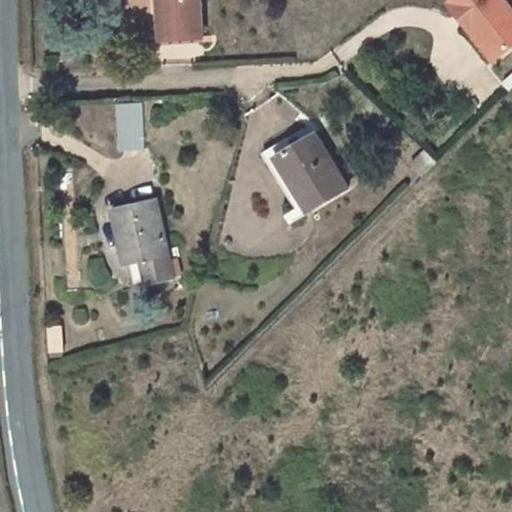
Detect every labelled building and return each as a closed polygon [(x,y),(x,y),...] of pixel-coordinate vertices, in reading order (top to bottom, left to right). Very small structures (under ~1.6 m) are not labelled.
[(198,29),(195,0),(158,0),(161,31),(198,29)] [(511,40),(511,9),(504,0),(447,0),(447,1),(471,30),(475,27),(497,53),(511,40)] [(497,53),(475,27),(471,30),(466,33),(488,60),(497,53)] [(147,149),(145,101),(119,102),(121,150),(147,149)] [(344,184),(307,122),(272,146),(308,206),(344,184)] [(183,123),(149,146),(157,161),(193,137),(183,123)] [(405,164),(419,176),(435,160),(420,147),(405,164)] [(165,199),(122,203),(125,226),(130,226),(134,259),(149,258),(151,279),(180,275),(178,259),(171,259),(165,199)]
